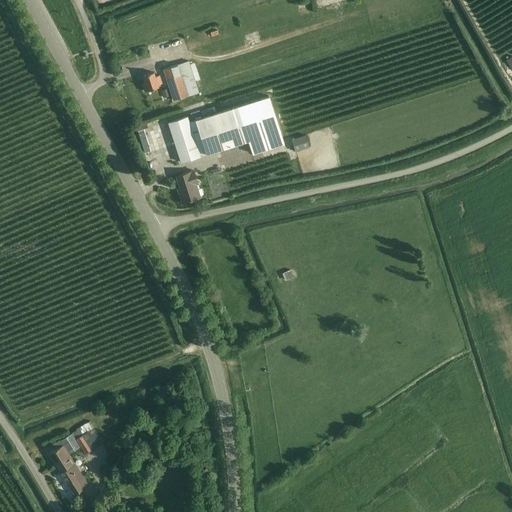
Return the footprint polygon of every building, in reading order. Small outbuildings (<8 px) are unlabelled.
[(252,22),(263,19),(259,8),(248,12),(252,22)] [(222,18),(224,29),(233,27),(230,16),(222,18)] [(218,42),(220,48),(236,44),(234,37),(218,42)] [(134,53),(115,59),(116,63),(136,57),(134,53)] [(173,100),(187,96),(177,64),(163,69),(173,100)] [(157,85),(162,83),(159,75),(155,77),(153,72),(143,76),(145,82),(142,83),(145,91),(158,87),(157,85)] [(199,79),(195,80),(199,92),(203,91),(199,79)] [(269,96),(258,99),(189,121),(187,116),(168,123),(181,162),(248,140),(252,153),(284,143),(269,96)] [(137,130),(144,153),(150,151),(143,128),(137,130)] [(295,151),(309,147),(305,135),(292,139),(295,151)] [(197,183),(195,177),(193,170),(176,176),(182,192),(179,193),(182,203),(199,197),(195,184),(197,183)] [(290,271),(283,273),(286,281),(293,278),(290,271)] [(83,434),(75,439),(83,450),(78,453),(81,456),(92,449),(98,445),(89,430),(83,434)] [(53,444),(56,449),(63,445),(60,440),(53,444)] [(74,494),(88,485),(63,445),(49,453),(74,494)]
